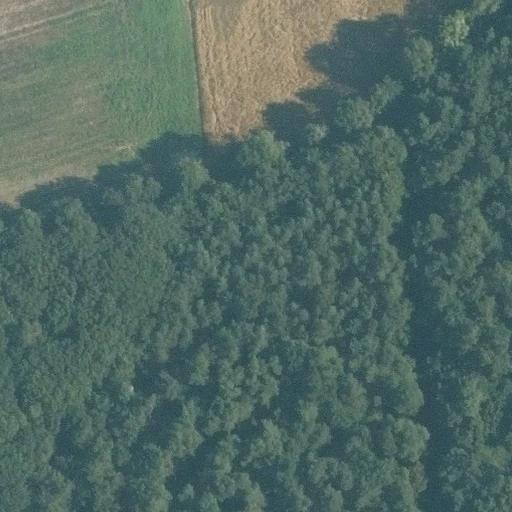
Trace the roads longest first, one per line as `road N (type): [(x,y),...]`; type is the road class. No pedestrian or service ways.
road 1 (track): [(411,511),(383,123),(511,125)]
road 2 (track): [(33,511),(183,212)]
